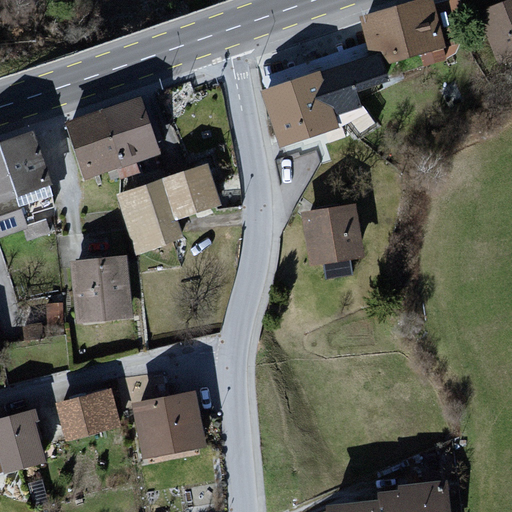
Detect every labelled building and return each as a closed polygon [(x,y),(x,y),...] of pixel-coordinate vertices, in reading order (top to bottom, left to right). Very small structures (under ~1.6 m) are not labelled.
[(433,5),(362,25),(372,62),(379,59),(383,69),(445,52),(433,5)] [(511,8),(485,16),(498,61),(511,56),(511,8)] [(372,62),(321,76),(335,120),(365,112),(360,97),(389,87),(383,69),(379,59),(372,62)] [(338,132),(321,76),(265,92),(281,148),(338,132)] [(142,106),(105,119),(121,165),(158,152),(142,106)] [(366,118),(345,128),(350,140),(372,130),(366,118)] [(105,119),(68,131),(84,178),(121,165),(105,119)] [(34,140),(1,151),(18,205),(51,195),(34,140)] [(1,151),(0,150),(0,210),(15,206),(18,205),(1,151)] [(206,172),(163,185),(175,223),(218,209),(206,172)] [(163,185),(118,199),(135,254),(180,240),(175,223),(163,185)] [(15,206),(0,210),(0,234),(22,228),(15,206)] [(360,218),(309,224),(314,265),(366,259),(360,218)] [(46,225),(24,231),(27,242),(49,235),(46,225)] [(125,263),(76,267),(80,321),(129,317),(125,263)] [(58,306),(46,306),(47,323),(59,322),(58,306)] [(42,336),(41,327),(24,329),(25,338),(42,336)] [(115,385),(61,398),(67,427),(122,414),(115,385)] [(201,389),(135,399),(143,445),(209,434),(201,389)] [(37,408),(0,417),(0,459),(1,463),(48,451),(37,408)] [(333,504),(333,511),(450,511),(449,493),(333,504)]
